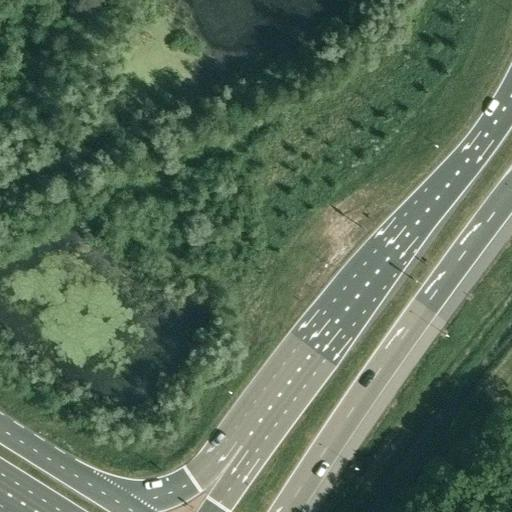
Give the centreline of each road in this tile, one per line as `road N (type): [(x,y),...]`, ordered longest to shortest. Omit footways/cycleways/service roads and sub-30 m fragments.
road 1 (motorway): [(511,94),(256,450)]
road 2 (motorway): [(284,511),(417,316),(511,195)]
road 3 (motorway): [(256,450),(154,497),(87,483)]
